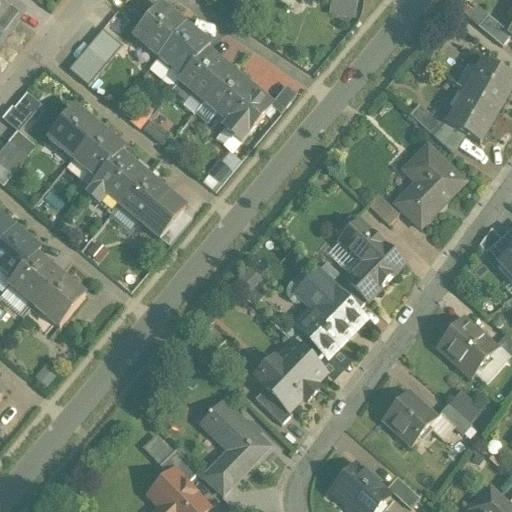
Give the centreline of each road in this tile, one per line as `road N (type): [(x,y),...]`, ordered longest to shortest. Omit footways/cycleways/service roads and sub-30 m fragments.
road 1 (tertiary): [(413,5),(0,500)]
road 2 (residential): [(511,187),(306,467),(297,511)]
road 3 (residential): [(0,105),(86,0)]
